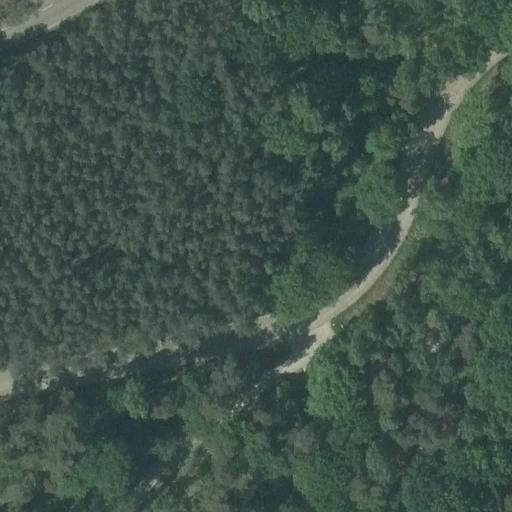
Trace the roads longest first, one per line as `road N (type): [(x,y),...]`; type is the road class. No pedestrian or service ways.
road 1 (unknown): [(293,350),(192,418),(116,511)]
road 2 (unknown): [(293,350),(378,333),(435,334),(487,348),(511,366)]
